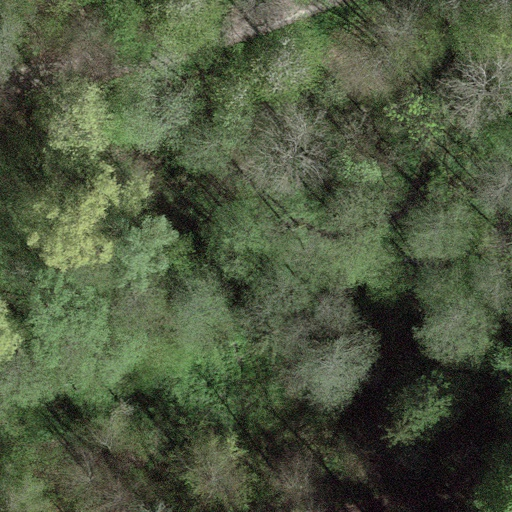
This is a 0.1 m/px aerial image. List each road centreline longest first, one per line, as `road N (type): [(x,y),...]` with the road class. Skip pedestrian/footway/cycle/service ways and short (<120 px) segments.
road 1 (track): [(0,82),(34,79),(302,0)]
road 2 (track): [(373,511),(511,459)]
